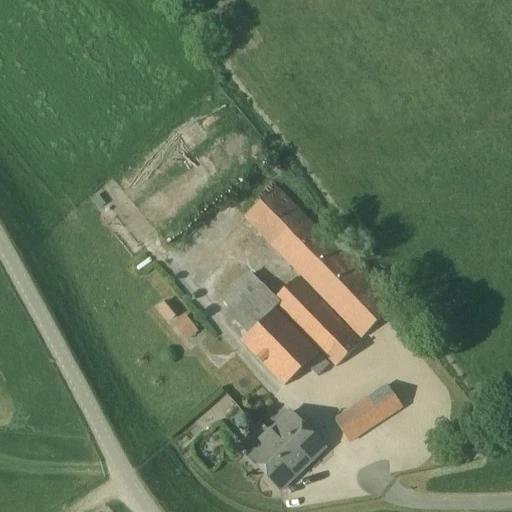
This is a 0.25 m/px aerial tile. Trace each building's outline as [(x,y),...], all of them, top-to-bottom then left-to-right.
[(187,170),(141,203),(151,216),(162,214),(166,220),(212,187),(210,176),(202,163),(180,167),(195,156),(192,137),(186,129),(180,130),(134,163),(151,187),(171,173),(187,170)] [(337,315),(362,341),(393,311),(396,309),(369,282),(342,252),(311,222),(277,188),(244,219),(301,277),(337,315)] [(298,278),(277,299),(281,303),(278,308),(335,369),(361,344),(298,278)] [(165,299),(157,306),(168,320),(176,313),(165,299)] [(285,388),(306,367),(318,378),(330,366),(318,354),(276,310),(242,343),(285,388)] [(183,344),(196,334),(183,317),(170,327),(183,344)] [(350,445),(403,409),(388,385),(334,420),(350,445)] [(281,492),(326,450),(290,413),(246,455),(281,492)]
